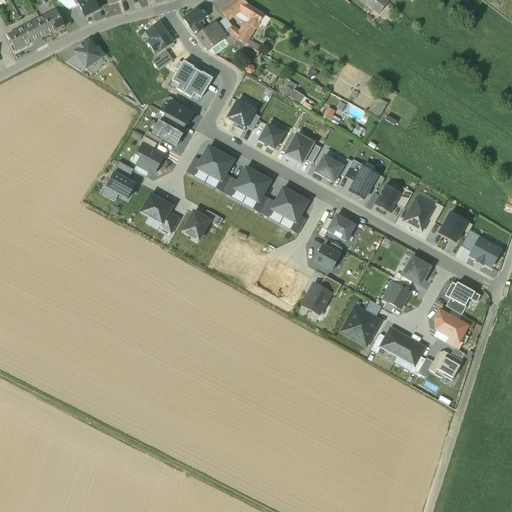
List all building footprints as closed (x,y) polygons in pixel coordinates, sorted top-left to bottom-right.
[(6,0),(3,0),(0,2),(0,6),(3,12),(11,8),(6,0)] [(56,0),(69,10),(76,6),(72,0),(56,0)] [(80,0),(77,2),(79,5),(85,17),(98,10),(92,0),(80,0)] [(239,0),(234,0),(220,11),(225,19),(226,19),(236,11),(245,4),(239,0)] [(378,0),(362,0),(372,8),(378,0)] [(384,0),(378,0),(372,8),(378,13),(387,2),(384,0)] [(245,4),(236,11),(249,20),(250,20),(256,11),(245,4)] [(56,10),(39,18),(48,35),(64,26),(56,10)] [(197,10),(184,20),(189,28),(198,22),(200,20),(203,18),(197,10)] [(256,11),(250,20),(249,20),(248,21),(256,26),(263,15),(256,11)] [(256,26),(255,28),(262,33),(270,19),(263,15),(256,26)] [(39,18),(24,27),(32,43),(48,35),(39,18)] [(225,19),(217,24),(224,33),(229,29),(232,27),(227,21),(226,19),(225,19)] [(248,21),(242,31),(250,36),(255,28),(256,26),(248,21)] [(198,22),(189,28),(196,38),(204,32),(201,27),(198,22)] [(159,24),(145,34),(153,45),(151,47),(156,53),(172,42),(159,24)] [(225,39),(215,25),(213,25),(213,24),(211,26),(211,27),(204,32),(196,38),(204,49),(206,49),(211,46),(211,47),(212,48),(213,47),(222,41),(225,39)] [(24,27),(7,35),(16,51),(32,43),(24,27)] [(240,35),(229,29),(224,33),(237,40),(240,35)] [(237,40),(245,45),(250,36),(242,31),(240,35),(237,40)] [(257,49),(259,45),(249,40),(247,45),(257,49)] [(86,69),(101,58),(89,42),(84,46),(83,45),(78,48),(79,49),(75,52),(76,55),(86,69)] [(151,61),(158,71),(173,60),(166,50),(151,61)] [(86,69),(76,55),(66,63),(81,72),(86,69)] [(182,64),(178,61),(174,68),(178,70),(172,81),(178,85),(176,89),(183,94),(197,71),(193,69),(194,68),(183,62),(182,64)] [(201,98),(212,79),(202,73),(201,74),(197,71),(183,94),(191,99),(194,94),(201,98)] [(279,92),(300,104),(304,98),(293,91),(296,85),(286,80),(279,92)] [(170,103),(181,108),(183,105),(169,98),(165,99),(165,100),(170,103)] [(374,99),(367,113),(378,119),(385,106),(374,99)] [(254,111),(237,102),(227,119),(238,125),(236,129),(242,132),(245,127),(253,114),(254,111)] [(164,114),(165,114),(186,126),(193,115),(181,108),(170,103),(164,114)] [(334,112),(327,108),(322,116),(332,122),(335,117),(332,116),(334,112)] [(180,136),(186,126),(165,114),(159,124),(180,136)] [(253,114),(245,127),(252,131),(260,118),(253,114)] [(181,136),(180,136),(159,124),(158,124),(152,135),(163,140),(175,147),(181,136)] [(259,141),(274,149),(282,134),(267,126),(259,141)] [(161,144),(163,140),(152,135),(147,132),(145,135),(161,144)] [(296,135),(284,156),(301,165),(304,161),(313,145),(296,135)] [(140,144),(153,151),(157,144),(144,137),(140,144)] [(320,149),(313,145),(304,161),(311,165),(320,149)] [(154,175),(163,157),(153,151),(142,146),(133,164),(154,175)] [(200,161),(196,169),(198,169),(209,175),(220,154),(208,148),(200,161)] [(338,162),(340,158),(334,155),(335,153),(328,149),(325,154),(338,162)] [(220,182),(221,182),(225,175),(233,161),(220,154),(209,175),(220,182)] [(186,173),(193,177),(198,169),(196,169),(200,161),(194,158),(186,173)] [(315,173),(334,183),(338,175),(342,167),(323,158),(315,173)] [(344,177),(352,162),(347,159),(342,167),(338,175),(343,178),(344,177)] [(344,177),(355,182),(363,168),(363,166),(353,161),(352,162),(344,177)] [(114,173),(128,181),(134,170),(120,163),(114,173)] [(257,175),(245,168),(238,182),(234,189),(235,190),(246,196),(257,175)] [(349,192),(364,200),(371,186),(377,175),(363,168),(355,182),(349,192)] [(127,200),(136,185),(128,181),(114,173),(106,187),(127,200)] [(220,182),(215,189),(223,193),(231,178),(225,175),(221,182),(220,182)] [(270,182),(257,175),(246,196),(257,202),(258,203),(262,196),(270,182)] [(382,178),(377,175),(371,186),(376,189),(382,178)] [(238,182),(231,178),(223,193),(231,198),(235,190),(234,189),(238,182)] [(390,215),(395,205),(401,194),(385,185),(374,205),(374,206),(390,215)] [(283,217),(295,196),(283,189),(275,203),(271,210),(272,211),(283,217)] [(403,189),(401,194),(395,205),(404,210),(412,194),(403,189)] [(171,207),(150,196),(141,214),(162,225),(168,213),(171,207)] [(260,214),(268,199),(262,196),(258,203),(257,202),(252,210),(260,214)] [(295,196),(283,217),(294,223),(295,224),(299,216),(307,203),(295,196)] [(275,203),(268,199),(260,214),(268,219),(272,211),(271,210),(275,203)] [(427,220),(433,209),(416,199),(403,222),(421,232),(427,220)] [(427,220),(435,224),(443,208),(436,204),(433,209),(427,220)] [(219,227),(223,220),(207,211),(203,218),(210,222),(219,227)] [(203,218),(193,212),(182,231),(199,241),(210,222),(203,218)] [(180,219),(168,213),(160,228),(171,234),(180,219)] [(462,232),(467,223),(450,214),(449,215),(438,234),(455,244),(462,232)] [(298,235),(306,220),(299,216),(295,224),(294,223),(290,231),(298,235)] [(354,227),(335,216),(332,222),(326,232),(345,242),(354,227)] [(326,232),(332,222),(328,219),(319,234),(324,237),(326,232)] [(472,226),(467,223),(462,232),(467,235),(469,231),(472,226)] [(467,235),(460,247),(471,253),(479,240),(480,237),(469,231),(467,235)] [(500,252),(479,240),(471,253),(469,256),(477,260),(476,262),(482,266),(483,264),(490,268),(500,252)] [(331,244),(328,250),(339,256),(341,249),(331,244)] [(323,247),(314,263),(330,272),(339,256),(328,250),(323,247)] [(406,261),(402,259),(395,272),(399,274),(406,261)] [(402,276),(412,282),(419,286),(429,268),(412,259),(402,276)] [(396,273),(393,279),(404,284),(409,287),(412,282),(402,276),(396,273)] [(325,277),(319,288),(330,294),(334,296),(340,285),(325,277)] [(392,284),(401,289),(404,284),(393,279),(391,284),(392,284)] [(450,299),(464,307),(468,299),(476,304),(480,297),(456,284),(455,285),(452,283),(444,297),(450,299)] [(383,300),(400,309),(409,294),(401,289),(392,284),(383,300)] [(302,307),(318,316),(330,294),(319,288),(314,285),(302,307)] [(445,307),(461,316),(466,308),(464,307),(450,299),(445,307)] [(370,302),(364,313),(375,319),(381,308),(370,302)] [(366,347),(380,321),(375,319),(364,313),(355,308),(341,333),(366,347)] [(449,338),(458,343),(459,342),(466,328),(467,327),(458,322),(439,311),(434,319),(436,330),(449,338)] [(461,316),(458,322),(467,327),(466,328),(471,330),(475,323),(461,316)] [(380,348),(397,357),(407,339),(390,329),(385,338),(380,348)] [(379,335),(371,350),(377,354),(380,348),(385,338),(379,335)] [(449,338),(446,344),(454,349),(459,351),(462,344),(459,342),(458,343),(449,338)] [(424,348),(407,339),(397,357),(414,366),(419,357),(424,348)] [(454,349),(450,356),(460,361),(464,354),(459,351),(454,349)] [(437,355),(433,362),(429,370),(442,378),(444,374),(453,379),(462,362),(460,361),(450,356),(446,353),(437,355)] [(425,360),(419,357),(414,366),(410,373),(416,376),(417,374),(425,360)] [(426,358),(425,360),(417,374),(424,378),(429,370),(433,362),(426,358)]
